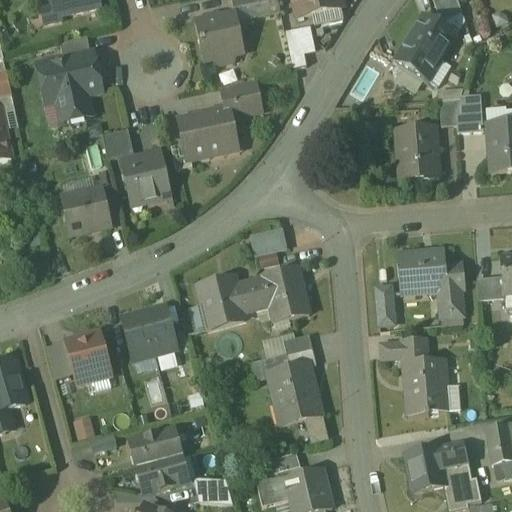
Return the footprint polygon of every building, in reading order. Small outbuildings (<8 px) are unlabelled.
[(50,0),(53,11),(42,13),(45,28),(62,24),(61,20),(100,12),(97,0),(50,0)] [(230,0),(233,13),(279,3),(278,0),(230,0)] [(340,0),(295,0),(297,7),(294,8),(297,22),(343,12),(340,0)] [(456,0),(432,0),(441,26),(439,30),(442,26),(442,25),(463,18),(456,0)] [(235,17),(196,25),(205,66),(244,58),(235,17)] [(439,30),(423,20),(395,64),(429,85),(456,40),(439,30)] [(300,35),(286,38),(293,73),(307,70),(300,35)] [(88,41),(61,48),(64,63),(91,57),(88,41)] [(64,63),(37,69),(46,108),(58,105),(62,127),(92,120),(87,99),(103,96),(95,56),(91,57),(64,63)] [(0,64),(0,101),(11,98),(4,64),(0,64)] [(256,85),(221,93),(225,112),(230,111),(233,123),(262,117),(256,85)] [(481,100),(461,101),(463,94),(460,104),(456,121),(457,130),(458,138),(484,136),(481,100)] [(11,98),(0,101),(0,113),(1,114),(14,111),(11,98)] [(460,104),(440,106),(441,131),(457,130),(456,121),(460,104)] [(212,117),(178,124),(183,149),(186,166),(191,165),(210,161),(210,158),(235,153),(232,142),(236,141),(233,123),(230,111),(225,112),(211,115),(212,117)] [(0,113),(0,165),(12,163),(1,114),(0,113)] [(511,126),(508,126),(507,125),(487,127),(491,178),(511,176),(511,126)] [(437,131),(396,134),(399,184),(440,181),(437,131)] [(128,134),(103,140),(108,164),(134,158),(128,134)] [(183,149),(171,151),(176,174),(193,171),(191,165),(186,166),(183,149)] [(161,161),(140,166),(136,164),(134,163),(122,166),(132,209),(170,201),(161,161)] [(102,192),(63,201),(71,238),(111,230),(102,192)] [(281,234),(253,241),(257,259),(285,252),(281,234)] [(442,254),(395,259),(399,299),(439,295),(441,322),(462,320),(459,294),(464,294),(462,269),(444,271),(442,254)] [(511,263),(501,264),(502,282),(504,302),(506,302),(511,301),(511,263)] [(298,271),(263,280),(264,283),(236,289),(236,290),(242,317),(243,317),(271,310),(275,327),(310,319),(298,271)] [(234,281),(199,290),(210,333),(245,324),(243,317),(242,317),(236,290),(236,289),(234,281)] [(502,282),(475,284),(477,308),(507,306),(506,302),(504,302),(502,282)] [(391,292),(376,293),(378,330),(394,329),(391,292)] [(143,315),(155,360),(177,353),(165,309),(143,315)] [(199,331),(206,330),(202,309),(190,312),(192,321),(197,320),(199,331)] [(155,360),(143,315),(120,321),(132,366),(155,360)] [(100,337),(65,346),(76,387),(104,381),(99,359),(106,358),(100,337)] [(310,339),(284,346),(287,359),(313,353),(310,339)] [(443,363),(427,364),(425,343),(401,345),(402,349),(382,350),(383,364),(403,362),(408,421),(429,420),(429,418),(447,415),(444,393),(446,393),(443,363)] [(313,353),(287,359),(290,371),(309,366),(310,371),(317,369),(313,353)] [(13,363),(0,366),(0,414),(26,407),(13,363)] [(290,371),(268,376),(275,408),(276,408),(281,431),(325,420),(320,402),(318,402),(310,371),(309,366),(290,371)] [(91,420),(74,424),(78,442),(95,438),(91,420)] [(508,428),(485,432),(492,470),(503,468),(504,470),(511,469),(511,468),(511,466),(511,442),(511,443),(508,428)] [(174,434),(131,446),(138,471),(181,460),(174,434)] [(92,442),(94,454),(117,451),(115,439),(92,442)] [(461,451),(435,456),(435,454),(406,459),(414,499),(446,493),(445,492),(472,488),(472,487),(468,467),(465,468),(461,451)] [(263,464),(268,481),(301,472),(297,455),(263,464)] [(181,460),(138,471),(145,497),(188,486),(181,460)] [(320,473),(283,483),(288,503),(292,502),(294,511),(327,511),(330,511),(320,473)] [(227,484),(199,482),(193,483),(199,507),(233,509),(227,484)] [(472,488),(445,492),(446,493),(449,511),(467,511),(468,511),(482,509),(477,486),(472,487),(472,488)]
